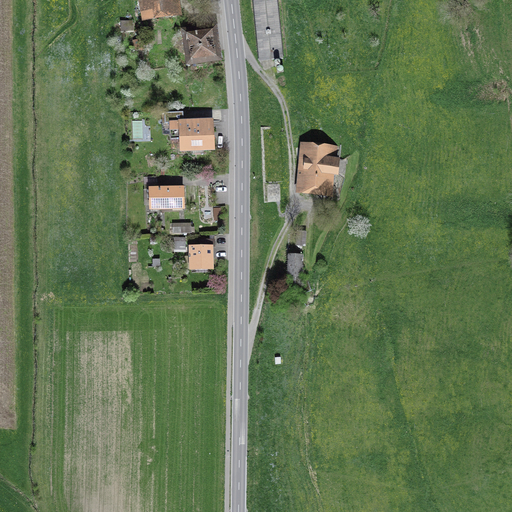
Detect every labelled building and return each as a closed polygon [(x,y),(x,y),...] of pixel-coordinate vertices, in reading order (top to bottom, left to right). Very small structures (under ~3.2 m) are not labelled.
[(137,0),(140,22),(183,16),(180,0),(137,0)] [(276,0),(254,0),(260,62),(283,59),(276,0)] [(132,24),(123,24),(123,32),(132,32),(132,24)] [(213,57),(209,29),(183,33),(187,61),(213,57)] [(142,40),(135,41),(136,50),(144,48),(142,40)] [(133,120),(134,140),(148,140),(147,120),(133,120)] [(211,120),(175,121),(176,151),(212,150),(211,120)] [(341,148),(302,143),(295,195),(334,200),(341,148)] [(181,188),(147,189),(147,211),(182,210),(181,188)] [(173,223),(173,232),(192,233),(192,223),(173,223)] [(213,248),(188,248),(188,271),(213,271),(213,248)] [(303,254),(288,253),(288,287),(303,288),(303,254)]
